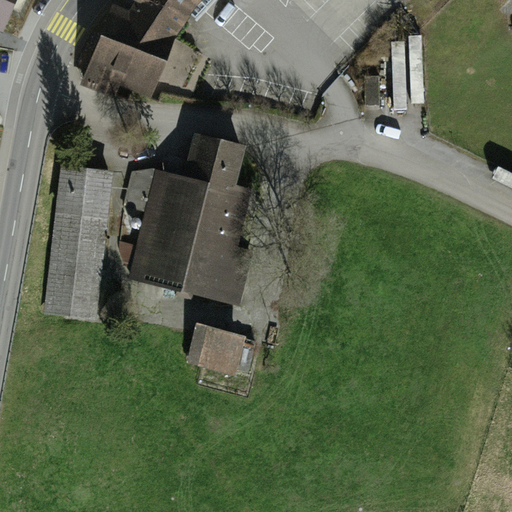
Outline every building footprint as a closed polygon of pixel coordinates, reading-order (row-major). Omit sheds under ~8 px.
[(14,0),(0,0),(0,29),(1,30),(14,0)] [(129,12),(112,5),(81,86),(116,98),(121,87),(152,101),(175,39),(191,17),(205,0),(132,0),(135,3),(129,12)] [(157,173),(133,179),(125,205),(148,212),(130,276),(242,307),(273,198),(240,189),(250,154),(193,138),(181,180),(157,173)] [(109,177),(60,171),(44,313),(93,318),(109,177)] [(245,342),(194,330),(186,363),(236,376),(245,342)]
